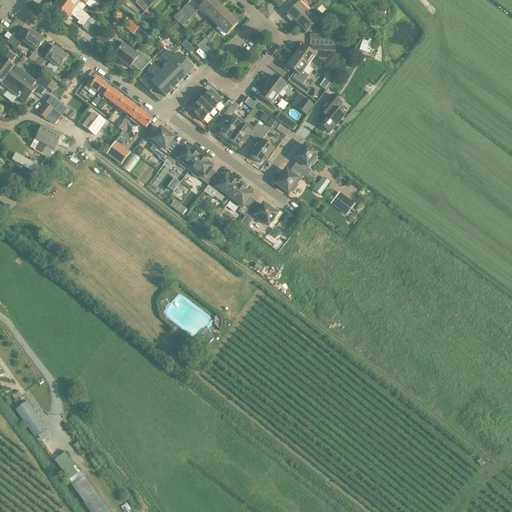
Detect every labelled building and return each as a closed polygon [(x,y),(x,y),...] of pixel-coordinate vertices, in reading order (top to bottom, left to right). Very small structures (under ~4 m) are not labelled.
[(86,23),(92,28),(98,20),(92,16),(90,18),(76,8),(80,2),(85,6),(90,0),(60,0),(60,1),(86,22),(86,23)] [(149,9),(140,0),(135,4),(144,13),(149,9)] [(139,0),(140,0),(149,9),(157,0),(139,0)] [(199,10),(198,12),(201,15),(203,14),(208,19),(219,7),(212,0),(208,0),(199,10)] [(269,0),(270,0),(279,9),(288,0),(269,0)] [(86,22),(60,1),(53,10),(66,21),(71,15),(79,21),(77,24),(88,33),(92,28),(86,23),(86,22)] [(182,19),(193,8),(188,3),(173,18),(178,23),(182,19)] [(307,6),(303,10),(299,5),(287,17),(296,26),(308,14),(311,10),(307,6)] [(219,7),(208,19),(217,27),(228,15),(219,7)] [(182,19),(178,23),(182,27),(197,12),(193,8),(182,19)] [(308,14),(296,26),(305,35),(312,28),(316,32),(326,22),(313,9),(311,10),(308,14)] [(149,23),(154,18),(149,13),(145,19),(149,23)] [(228,15),(217,27),(226,36),(238,24),(228,15)] [(150,25),(153,27),(159,20),(156,18),(150,25)] [(139,28),(128,19),(124,24),(135,32),(139,28)] [(44,42),(31,32),(22,43),(34,52),(28,59),(35,64),(49,45),(44,42)] [(105,38),(100,34),(97,39),(102,43),(105,38)] [(8,41),(6,43),(11,47),(17,39),(12,36),(11,37),(8,41)] [(205,47),(209,43),(205,39),(196,48),(206,57),(210,52),(205,47)] [(194,50),(184,40),(179,45),(189,55),(194,50)] [(293,58),(307,68),(314,58),(316,59),(333,59),(333,48),(329,48),(329,42),(323,42),(323,43),(310,43),(309,48),(311,48),(310,50),(308,53),(301,48),(293,58)] [(131,66),(137,71),(140,74),(151,62),(137,51),(134,54),(119,43),(114,49),(118,52),(114,58),(129,70),(131,66)] [(53,49),(49,45),(35,64),(42,69),(47,62),(59,70),(67,59),(54,48),(53,49)] [(164,55),(188,80),(190,77),(188,75),(193,70),(178,56),(174,60),(167,53),(164,55)] [(23,92),(30,98),(34,92),(17,79),(14,82),(7,76),(14,68),(10,65),(15,59),(9,54),(0,64),(0,82),(4,78),(12,84),(14,83),(15,85),(13,88),(21,94),(23,92)] [(164,70),(179,84),(183,80),(185,82),(188,80),(164,55),(161,59),(168,66),(164,70)] [(307,68),(293,58),(286,68),(296,76),(293,80),(298,83),(294,88),(306,96),(309,91),(302,86),(309,78),(303,74),(307,68)] [(150,69),(174,94),(177,91),(174,89),(179,84),(164,70),(161,74),(153,67),(150,69)] [(17,79),(34,92),(36,91),(41,95),(50,84),(41,77),(35,84),(14,68),(7,76),(14,82),(17,79)] [(174,94),(150,69),(148,72),(155,80),(151,84),(165,98),(170,93),(172,96),(174,94)] [(287,88),(273,77),(270,82),(268,81),(265,85),(266,87),(278,97),(282,91),(284,93),(287,88)] [(4,78),(0,82),(0,85),(25,105),(30,98),(23,92),(21,94),(13,88),(15,85),(14,83),(12,84),(4,78)] [(326,89),(331,81),(325,78),(320,86),(326,89)] [(102,101),(110,90),(96,79),(90,88),(100,96),(98,98),(102,101)] [(270,106),(278,97),(266,87),(258,97),(270,106)] [(46,90),(40,97),(46,102),(52,95),(46,90)] [(110,90),(102,101),(106,104),(108,102),(118,109),(124,100),(110,90)] [(203,98),(215,110),(216,109),(215,109),(222,103),(210,91),(203,98)] [(329,134),(344,117),(336,110),(342,104),(332,95),(319,111),(324,116),(318,124),(320,126),(320,128),(325,132),(327,131),(329,134)] [(61,117),(64,114),(67,109),(51,96),(45,104),(61,117)] [(196,105),(208,116),(209,116),(215,110),(203,98),(203,97),(196,104),(197,104),(196,105)] [(248,98),(245,103),(253,108),(257,103),(248,98)] [(124,100),(118,109),(127,116),(125,118),(129,121),(138,110),(124,100)] [(101,111),(106,104),(102,101),(97,108),(101,111)] [(313,106),(307,101),(299,111),(306,115),(313,106)] [(55,125),(61,117),(45,104),(37,113),(45,120),(55,125)] [(208,116),(196,105),(190,111),(202,123),(208,116)] [(218,134),(229,142),(240,126),(241,125),(244,121),(234,114),(237,109),(231,105),(223,116),(228,120),(226,123),(225,123),(222,128),(218,134)] [(71,110),(66,116),(71,120),(76,114),(71,110)] [(138,110),(129,121),(134,125),(136,122),(145,129),(152,121),(138,110)] [(265,124),(269,117),(265,113),(260,120),(265,124)] [(93,117),(88,123),(100,132),(105,125),(93,117)] [(271,128),(276,122),(271,118),(266,125),(271,128)] [(211,128),(216,122),(212,119),(207,126),(211,128)] [(121,131),(125,125),(120,121),(116,127),(121,131)] [(249,136),(254,140),(262,129),(262,128),(257,125),(257,124),(253,128),(244,121),(241,125),(240,126),(229,142),(239,149),(243,144),(244,144),(247,139),(247,138),(249,136)] [(294,133),(298,128),(291,124),(288,128),(294,133)] [(68,151),(72,141),(41,128),(36,142),(39,143),(54,153),(57,146),(68,151)] [(262,129),(254,140),(259,143),(257,146),(257,145),(253,151),(249,156),(260,164),(264,159),(266,160),(273,150),(262,141),(268,132),(262,128),(262,129)] [(169,157),(177,146),(172,142),(173,139),(168,135),(160,129),(150,143),(154,145),(153,147),(159,151),(160,150),(163,152),(163,153),(169,157)] [(52,173),(61,156),(54,153),(39,143),(34,152),(46,158),(41,167),(52,173)] [(115,144),(106,156),(120,167),(130,154),(115,144)] [(188,171),(199,157),(191,151),(190,152),(185,148),(184,151),(177,146),(169,157),(167,160),(174,165),(176,162),(179,164),(178,165),(185,170),(185,169),(188,171)] [(293,168),(303,176),(304,176),(307,178),(312,171),(309,169),(311,166),(312,166),(317,160),(315,160),(318,156),(316,154),(304,146),(298,154),(299,154),(295,160),(297,161),(292,168),(293,168)] [(133,153),(123,167),(130,172),(140,158),(133,153)] [(15,154),(12,160),(39,176),(43,170),(34,164),(36,161),(30,158),(28,161),(15,154)] [(73,154),(70,160),(76,164),(79,157),(73,154)] [(199,157),(188,171),(192,174),(191,175),(198,179),(198,178),(202,181),(201,181),(208,186),(216,174),(210,170),(212,168),(207,164),(199,157)] [(303,176),(293,168),(292,168),(288,173),(286,172),(282,176),(276,185),(287,194),(289,195),(292,191),(293,192),(298,186),(296,185),(299,182),(303,176)] [(216,174),(208,186),(215,191),(215,190),(218,193),(217,194),(223,198),(224,197),(227,200),(238,186),(229,180),(224,176),(222,179),(216,174)] [(174,192),(181,183),(174,178),(168,187),(174,192)] [(317,186),(323,191),(329,183),(323,178),(320,182),(317,186)] [(238,186),(227,200),(231,202),(230,203),(236,207),(236,206),(240,209),(238,212),(245,217),(247,214),(246,214),(255,203),(249,199),(251,196),(246,192),(238,186)] [(323,191),(317,186),(314,191),(320,195),(323,191)] [(340,203),(344,198),(339,194),(335,200),(340,203)] [(335,200),(332,205),(336,208),(340,204),(335,200)] [(174,201),(170,207),(176,211),(180,206),(174,201)] [(246,214),(247,214),(253,219),(255,217),(258,219),(257,220),(263,225),(264,224),(268,227),(277,215),(268,208),(268,209),(263,205),(261,207),(255,203),(246,214)] [(216,221),(205,234),(221,246),(223,244),(231,248),(238,237),(231,233),(216,221)] [(165,299),(161,304),(166,309),(170,304),(165,299)] [(199,337),(196,340),(204,349),(215,337),(206,330),(199,337)] [(18,391),(12,395),(15,400),(21,396),(18,391)] [(26,401),(15,409),(35,436),(37,435),(40,439),(47,434),(44,430),(46,429),(26,401)] [(108,511),(65,453),(55,461),(92,511),(108,511)]
